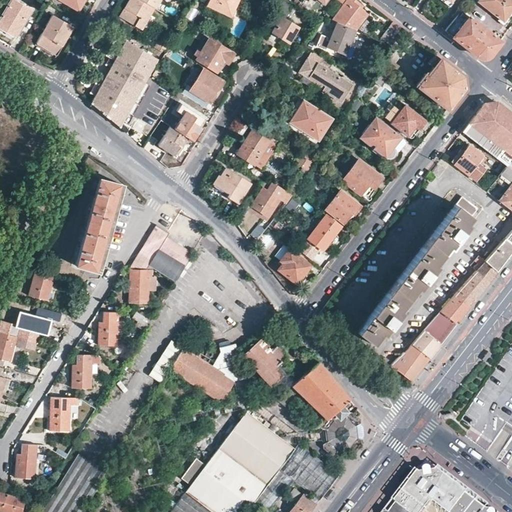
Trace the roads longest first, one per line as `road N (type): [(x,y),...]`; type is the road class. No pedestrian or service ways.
road 1 (residential): [(0,451),(172,186)]
road 2 (residential): [(297,316),(486,76)]
road 3 (residential): [(297,316),(220,226),(172,186)]
road 4 (secondary): [(511,291),(413,421)]
road 5 (residential): [(413,421),(297,316)]
road 6 (residential): [(172,186),(50,99)]
road 7 (residential): [(172,186),(186,178),(251,76)]
road 8 (residential): [(486,76),(389,0)]
road 9 (residential): [(511,495),(413,421)]
